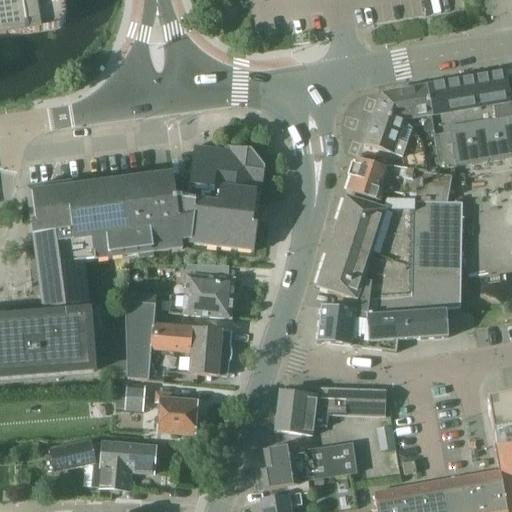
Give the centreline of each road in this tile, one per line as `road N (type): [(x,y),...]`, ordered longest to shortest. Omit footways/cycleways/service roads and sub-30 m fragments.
road 1 (tertiary): [(271,347),(314,199),(308,78)]
road 2 (residential): [(511,356),(418,365),(300,360),(271,347)]
road 3 (tertiary): [(308,78),(510,45)]
road 4 (tertiary): [(218,511),(271,347)]
road 5 (residential): [(169,100),(16,124)]
road 6 (tertiary): [(308,78),(169,100)]
